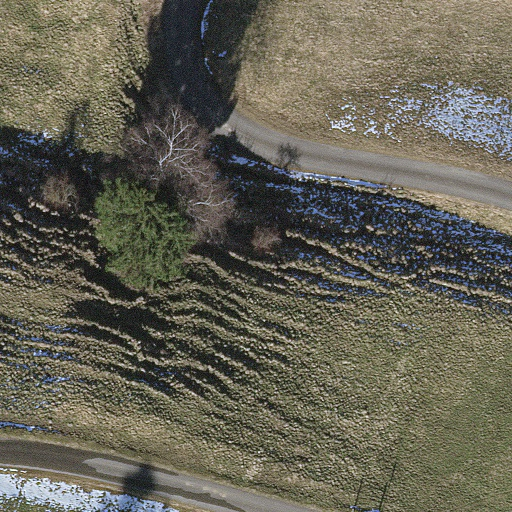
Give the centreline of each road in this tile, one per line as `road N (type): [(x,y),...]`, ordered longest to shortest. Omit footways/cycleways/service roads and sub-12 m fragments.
road 1 (residential): [(191,0),(187,47),(210,107),(272,153),(511,206)]
road 2 (unclassified): [(255,511),(126,476),(0,464)]
